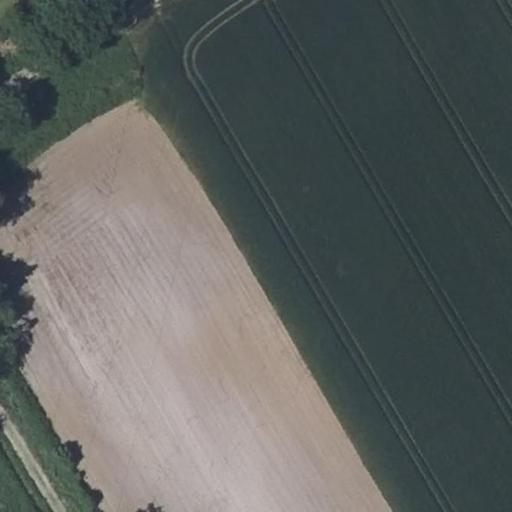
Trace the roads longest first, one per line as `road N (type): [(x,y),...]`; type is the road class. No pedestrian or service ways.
road 1 (track): [(142,0),(0,91)]
road 2 (track): [(0,407),(62,511)]
